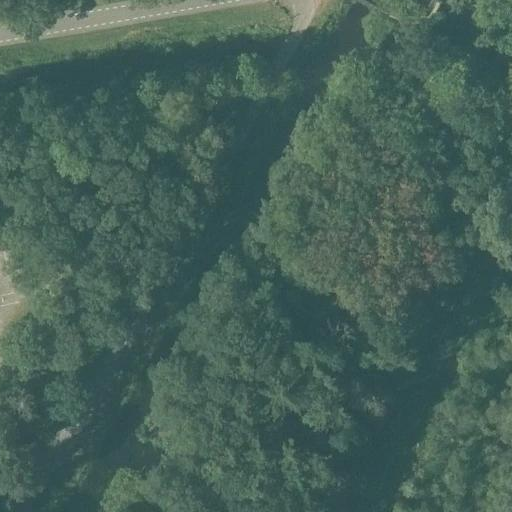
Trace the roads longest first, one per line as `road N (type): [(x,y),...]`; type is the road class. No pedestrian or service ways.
road 1 (unclassified): [(300,0),(294,38),(21,511)]
road 2 (unclassified): [(0,35),(202,0)]
